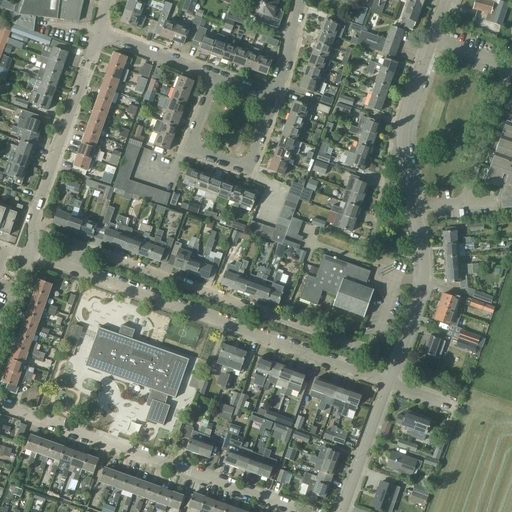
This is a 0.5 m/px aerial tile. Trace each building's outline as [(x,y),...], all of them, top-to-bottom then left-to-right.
[(2,0),(0,0),(0,6),(5,9),(16,12),(20,0),(15,0),(14,4),(2,0)] [(14,18),(15,18),(13,23),(34,31),(36,17),(77,22),(82,0),(20,0),(16,12),(14,18)] [(145,5),(132,0),(129,0),(125,11),(145,18),(146,18),(141,16),(145,5)] [(150,0),(149,0),(148,6),(162,11),(165,5),(150,0)] [(196,0),(185,0),(182,10),(191,14),(196,0)] [(272,0),(253,0),(248,15),(257,18),(256,21),(278,29),(284,13),(281,12),(282,10),(276,8),(278,2),(272,0)] [(373,0),(370,8),(369,10),(381,15),(386,0),(399,0),(400,0),(373,0)] [(402,19),(403,19),(400,26),(412,31),(420,8),(421,8),(423,0),(400,0),(408,3),(402,19)] [(487,12),(485,21),(490,22),(501,26),(508,4),(500,0),(499,0),(474,0),(473,8),(487,12)] [(154,34),(160,36),(172,41),(177,26),(166,22),(172,5),(166,3),(165,5),(162,11),(158,23),(158,24),(154,34)] [(5,9),(3,14),(14,18),(16,12),(5,9)] [(145,18),(125,11),(121,22),(141,29),(145,18)] [(227,19),(235,22),(235,21),(245,25),(247,19),(230,12),(227,18),(227,19)] [(202,19),(196,17),(191,28),(197,30),(199,26),(202,19)] [(235,22),(227,19),(223,28),(232,31),(234,23),(235,22)] [(339,26),(325,20),(320,31),(335,37),(339,26)] [(158,23),(152,21),(148,32),(154,34),(158,24),(158,23)] [(11,32),(13,33),(11,37),(23,41),(24,37),(49,46),(52,38),(13,24),(11,29),(11,32)] [(360,34),(362,28),(351,24),(349,30),(360,34)] [(1,28),(0,29),(0,32),(9,36),(11,32),(11,29),(2,26),(1,28)] [(189,30),(177,26),(172,41),(183,45),(189,30)] [(197,30),(194,40),(201,43),(198,51),(210,55),(215,41),(204,37),(206,29),(199,26),(197,30)] [(386,41),(361,32),(357,44),(394,58),(403,32),(391,27),(386,41)] [(245,29),(243,35),(249,38),(254,39),(256,33),(252,32),(245,29)] [(316,43),(331,48),(335,37),(320,31),(316,43)] [(9,36),(0,32),(0,43),(6,46),(9,36)] [(215,41),(210,55),(217,58),(216,60),(220,61),(221,59),(226,45),(229,39),(217,35),(215,41)] [(276,47),(279,41),(268,37),(266,44),(276,47)] [(312,54),(327,59),(331,48),(316,43),(312,54)] [(226,45),(221,59),(232,64),(238,49),(226,45)] [(51,54),(47,53),(45,57),(55,61),(65,65),(69,53),(54,48),(51,54)] [(238,49),(232,64),(244,68),(249,54),(238,49)] [(249,54),(244,68),(255,72),(260,58),(262,53),(251,49),(249,54)] [(127,57),(115,52),(110,64),(123,68),(125,63),(131,65),(133,59),(127,57)] [(308,65),(322,71),(327,72),(331,61),(327,59),(312,54),(308,65)] [(36,61),(42,63),(40,68),(61,76),(65,65),(55,61),(45,57),(38,55),(36,61)] [(266,76),(271,62),(260,58),(255,72),(266,76)] [(375,70),(380,71),(392,75),(396,64),(384,59),(382,66),(370,61),(368,67),(375,70)] [(149,78),(153,66),(145,63),(143,67),(141,67),(139,75),(149,78)] [(106,75),(119,80),(125,83),(129,71),(123,68),(110,64),(106,75)] [(322,71),(308,65),(304,76),(324,84),(326,79),(320,77),(322,71)] [(375,70),(368,67),(366,73),(373,75),(375,70)] [(57,87),(61,76),(40,68),(38,74),(32,72),(30,78),(57,87)] [(158,81),(162,70),(156,68),(152,79),(158,81)] [(380,71),(376,83),(388,87),(392,75),(380,71)] [(119,80),(106,75),(102,86),(115,91),(119,80)] [(304,76),(300,88),(314,93),(320,95),(324,84),(304,76)] [(137,86),(145,89),(148,80),(139,77),(137,86)] [(194,83),(179,77),(175,89),(189,94),(194,83)] [(30,78),(29,84),(39,88),(38,93),(37,93),(53,98),(57,87),(30,78)] [(359,91),(371,95),(384,99),(387,91),(388,87),(376,83),(374,89),(361,85),(359,91)] [(115,91),(102,86),(98,98),(111,102),(115,91)] [(175,89),(171,99),(171,100),(185,105),(189,94),(175,89)] [(29,102),(34,104),(33,104),(49,110),(53,98),(37,93),(38,93),(32,91),(28,102),(17,98),(15,104),(27,108),(29,102)] [(153,93),(148,91),(145,100),(153,102),(156,94),(153,93)] [(353,106),(355,100),(340,95),(338,101),(353,106)] [(371,95),(367,107),(380,111),(384,99),(371,95)] [(333,100),(322,96),(320,102),(331,106),(333,100)] [(94,109),(107,114),(111,102),(98,98),(94,109)] [(162,109),(167,111),(166,111),(181,117),(185,105),(171,100),(171,99),(166,98),(162,109)] [(290,114),(304,119),(305,119),(308,120),(311,121),(312,116),(306,114),(309,108),(294,102),(290,114)] [(352,109),(337,103),(335,110),(349,115),(352,109)] [(319,105),(316,110),(328,115),(330,109),(319,105)] [(90,120),(103,125),(107,114),(94,109),(90,120)] [(19,122),(18,127),(39,135),(43,123),(37,121),(39,115),(24,110),(19,122)] [(181,117),(166,111),(162,122),(177,128),(181,117)] [(501,208),(511,207),(511,113),(509,122),(506,120),(484,181),(498,186),(499,184),(503,185),(502,188),(503,188),(500,197),(501,208)] [(304,132),(308,120),(305,119),(304,119),(290,114),(286,125),(300,130),(304,132)] [(358,128),(358,129),(375,135),(379,123),(367,119),(362,117),(359,124),(358,128)] [(86,132),(99,136),(103,125),(90,120),(86,132)] [(157,120),(153,132),(158,134),(173,139),(177,128),(162,122),(157,120)] [(325,131),(331,133),(334,125),(328,122),(325,131)] [(136,125),(132,136),(143,140),(144,136),(140,135),(143,128),(136,125)] [(281,136),(296,142),(300,130),(286,125),(281,136)] [(11,132),(22,135),(20,141),(35,146),(39,135),(18,127),(13,126),(11,132)] [(357,134),(361,136),(359,143),(371,147),(375,135),(358,129),(358,128),(351,126),(349,132),(356,135),(357,134)] [(82,143),(95,148),(99,136),(86,132),(82,143)] [(154,145),(168,151),(173,139),(158,134),(154,145)] [(129,143),(131,144),(140,147),(143,140),(132,136),(129,143)] [(277,147),(292,153),(298,155),(300,150),(294,147),(296,142),(281,136),(277,147)] [(18,147),(7,143),(5,148),(31,157),(35,146),(20,141),(18,147)] [(78,154),(91,159),(91,160),(97,162),(101,150),(95,148),(82,143),(78,154)] [(129,143),(127,149),(139,153),(140,147),(131,144),(129,143)] [(371,147),(359,143),(357,148),(351,146),(349,153),(367,159),(371,147)] [(273,159),(288,165),(288,164),(293,166),(295,161),(290,159),(292,153),(277,147),(273,159)] [(4,150),(3,154),(14,158),(12,163),(27,169),(31,157),(5,148),(4,150)] [(127,149),(125,154),(137,158),(139,153),(127,149)] [(367,159),(349,153),(346,151),(344,156),(348,157),(345,164),(363,170),(367,159)] [(329,164),(331,157),(319,153),(317,159),(329,164)] [(91,159),(78,154),(74,166),(87,170),(91,160),(91,159)] [(121,157),(112,154),(109,164),(117,167),(121,157)] [(125,154),(123,159),(135,164),(137,158),(125,154)] [(123,159),(121,165),(133,169),(135,164),(123,159)] [(269,170),(283,176),(288,165),(273,159),(269,170)] [(4,173),(16,178),(14,183),(21,185),(27,169),(12,163),(8,162),(4,173)] [(314,168),(313,170),(325,175),(326,172),(328,166),(316,162),(314,168)] [(121,165),(119,170),(131,175),(133,169),(121,165)] [(189,169),(183,184),(195,188),(200,173),(189,169)] [(119,170),(118,176),(129,180),(131,175),(119,170)] [(104,177),(103,176),(101,181),(111,185),(114,176),(106,173),(104,177)] [(200,173),(195,188),(199,190),(197,195),(204,198),(206,192),(212,178),(200,173)] [(345,190),(346,190),(351,192),(363,196),(367,184),(360,182),(361,179),(350,175),(345,190)] [(118,176),(113,188),(114,188),(115,188),(125,192),(129,180),(118,176)] [(206,192),(204,198),(215,202),(217,197),(223,182),(212,178),(206,192)] [(302,193),(303,188),(306,180),(300,178),(297,184),(293,183),(290,189),(302,193)] [(306,188),(315,192),(319,183),(309,179),(306,188)] [(88,180),(86,186),(94,189),(95,189),(97,183),(88,180)] [(131,194),(135,182),(129,180),(125,192),(131,194)] [(81,185),(69,181),(66,189),(78,193),(81,185)] [(137,196),(141,184),(135,182),(131,194),(137,196)] [(223,182),(217,197),(228,201),(234,186),(223,182)] [(95,189),(105,193),(103,199),(110,201),(114,188),(97,183),(95,189)] [(143,198),(147,186),(141,184),(137,196),(143,198)] [(149,200),(153,188),(147,186),(143,198),(149,200)] [(234,186),(228,201),(240,205),(245,191),(234,186)] [(159,190),(153,188),(149,200),(155,202),(159,190)] [(289,193),(288,195),(297,198),(299,199),(302,193),(290,189),(289,193)] [(161,204),(164,192),(159,190),(155,202),(161,204)] [(346,204),(346,203),(359,208),(363,196),(351,192),(346,190),(342,202),(346,204)] [(251,209),(256,195),(245,191),(240,205),(251,209)] [(170,194),(164,192),(161,204),(167,206),(170,194)] [(174,192),(173,195),(170,204),(176,206),(180,194),(174,192)] [(288,195),(286,200),(295,204),(297,205),(299,201),(299,199),(297,198),(288,195)] [(74,207),(76,200),(71,198),(68,205),(74,207)] [(76,200),(74,207),(80,209),(82,202),(76,200)] [(286,200),(284,206),(293,210),(295,210),(297,205),(295,204),(286,200)] [(338,214),(343,216),(343,215),(355,220),(359,208),(346,203),(346,204),(344,210),(333,206),(331,212),(338,214)] [(0,230),(9,234),(17,212),(0,206),(0,230)] [(106,214),(101,227),(107,229),(103,242),(114,246),(121,227),(125,217),(119,215),(116,222),(117,222),(116,225),(110,223),(112,216),(115,208),(109,206),(106,214)] [(284,206),(282,212),(291,215),(293,216),(295,210),(293,210),(284,206)] [(58,210),(53,224),(66,228),(71,215),(58,210)] [(210,217),(215,219),(215,220),(220,221),(221,218),(216,217),(217,214),(211,212),(210,217)] [(282,212),(280,218),(289,221),(291,222),(292,218),(293,216),(291,215),(282,212)] [(338,214),(333,226),(351,232),(355,220),(343,215),(343,216),(338,214)] [(84,220),(71,215),(66,228),(79,233),(84,220)] [(84,220),(79,233),(92,238),(97,224),(90,222),(92,217),(85,215),(84,220)] [(220,221),(220,223),(225,225),(232,227),(232,225),(233,223),(227,220),(221,218),(220,221)] [(280,218),(277,223),(287,227),(289,227),(291,222),(289,221),(280,218)] [(291,222),(289,227),(285,236),(302,242),(303,238),(298,235),(303,221),(292,218),(291,222)] [(311,224),(317,226),(324,229),(326,223),(314,218),(311,224)] [(252,221),(248,233),(254,235),(258,223),(252,221)] [(143,235),(132,231),(126,250),(137,254),(145,232),(147,225),(141,223),(139,230),(144,232),(143,235)] [(258,223),(254,235),(260,237),(264,225),(258,223)] [(272,239),(278,241),(277,243),(282,244),(283,244),(284,240),(285,236),(289,227),(287,227),(277,223),(275,229),(272,239)] [(147,225),(145,232),(137,254),(148,258),(153,245),(156,236),(155,236),(154,238),(149,236),(150,234),(150,235),(153,227),(147,225)] [(264,225),(260,237),(266,239),(270,227),(264,225)] [(126,250),(132,231),(121,227),(114,246),(126,250)] [(275,229),(270,227),(266,239),(277,243),(278,241),(272,239),(275,229)] [(443,228),(444,233),(442,233),(443,245),(456,244),(455,227),(443,228)] [(168,237),(166,243),(160,241),(162,238),(164,232),(158,229),(156,236),(153,245),(148,258),(160,262),(163,252),(169,253),(174,239),(168,237)] [(251,237),(234,231),(230,243),(236,245),(239,238),(250,242),(251,237)] [(209,256),(215,240),(209,238),(202,257),(203,257),(196,275),(208,279),(212,268),(217,270),(221,260),(215,258),(214,259),(208,257),(208,255),(209,256)] [(283,244),(298,250),(299,250),(300,246),(284,240),(283,244)] [(173,267),(185,271),(193,248),(188,247),(186,251),(180,249),(182,244),(176,242),(171,254),(177,256),(173,267)] [(193,248),(185,271),(196,275),(203,257),(202,257),(197,254),(198,250),(199,244),(195,243),(193,248)] [(276,251),(284,254),(286,246),(279,243),(276,251)] [(459,257),(459,256),(465,256),(466,256),(465,250),(475,249),(474,243),(471,243),(463,244),(456,244),(443,245),(444,258),(459,257)] [(295,258),(297,259),(296,263),(302,265),(307,252),(301,250),(299,250),(298,250),(295,258)] [(308,275),(300,299),(318,305),(323,290),(337,295),(333,306),(364,317),(373,290),(364,286),(370,272),(336,259),(336,257),(334,257),(333,258),(324,255),(315,278),(308,275)] [(459,256),(459,257),(444,258),(445,270),(466,269),(477,268),(479,268),(478,264),(472,264),(465,265),(465,256),(459,256)] [(235,268),(228,266),(221,284),(233,288),(240,270),(241,267),(243,260),(241,265),(236,263),(235,268)] [(256,276),(251,274),(244,292),(256,297),(260,284),(266,268),(260,266),(256,276)] [(266,268),(260,284),(256,297),(267,301),(273,284),(277,272),(273,283),(267,280),(268,277),(269,277),(271,270),(266,268)] [(473,273),(476,273),(477,269),(477,268),(466,269),(445,270),(446,283),(459,282),(460,287),(461,288),(459,293),(491,304),(493,297),(475,291),(467,288),(466,275),(473,274),(473,273)] [(244,272),(240,270),(233,288),(244,292),(251,274),(250,274),(248,280),(242,277),(244,272)] [(277,272),(273,284),(267,301),(278,305),(285,285),(279,283),(283,274),(277,272)] [(35,291),(48,296),(52,284),(39,280),(35,291)] [(31,303),(44,307),(48,296),(35,291),(31,303)] [(458,300),(443,294),(438,307),(454,312),(458,300)] [(472,300),(470,306),(482,311),(491,314),(493,310),(494,308),(485,304),(472,300)] [(44,307),(31,303),(27,314),(40,319),(42,312),(55,316),(56,312),(48,309),(44,308),(44,307)] [(438,307),(434,320),(450,325),(456,327),(460,315),(454,312),(438,307)] [(40,319),(27,314),(23,325),(36,330),(40,319)] [(74,324),(67,344),(76,347),(83,328),(74,324)] [(36,330),(23,325),(19,336),(32,341),(34,334),(47,339),(49,334),(40,332),(36,330)] [(146,406),(150,407),(146,419),(163,425),(170,406),(165,404),(168,395),(175,398),(189,359),(142,342),(137,341),(132,339),(135,330),(121,325),(118,334),(99,328),(86,366),(151,389),(146,404),(147,404),(146,406)] [(458,339),(478,346),(480,337),(461,330),(458,339)] [(28,353),(32,354),(44,358),(45,354),(35,351),(38,343),(32,341),(19,336),(15,348),(28,353)] [(444,342),(428,336),(422,353),(438,358),(444,342)] [(458,340),(456,346),(475,352),(477,347),(477,346),(458,340)] [(221,372),(217,385),(221,387),(226,374),(235,348),(224,345),(217,364),(223,366),(220,372),(221,372)] [(28,353),(15,348),(10,359),(24,364),(28,353)] [(235,348),(226,374),(221,387),(221,389),(226,391),(226,389),(229,389),(234,376),(232,375),(233,369),(242,373),(246,364),(242,363),(246,353),(235,348)] [(32,354),(31,358),(43,362),(44,358),(32,354)] [(260,358),(255,370),(251,383),(262,388),(262,387),(264,383),(271,362),(260,358)] [(10,359),(6,370),(32,380),(36,381),(37,377),(26,373),(29,366),(24,364),(10,359)] [(271,362),(264,383),(262,387),(268,389),(270,383),(275,385),(282,366),(271,362)] [(276,385),(282,387),(279,393),(284,395),(294,370),(282,366),(275,385),(276,385)] [(6,370),(2,382),(7,384),(4,390),(16,394),(18,388),(16,387),(18,381),(23,383),(23,381),(31,384),(32,380),(6,370)] [(294,370),(284,395),(290,397),(292,390),(299,393),(301,386),(300,385),(304,374),(294,370)] [(198,390),(201,380),(192,377),(189,387),(198,390)] [(312,391),(310,396),(318,399),(320,400),(327,382),(316,378),(311,391),(312,391)] [(201,380),(198,390),(197,394),(204,397),(208,383),(201,380)] [(320,402),(320,403),(319,407),(324,409),(326,405),(326,404),(331,406),(338,386),(327,382),(320,400),(321,401),(320,402)] [(338,386),(331,406),(332,406),(338,408),(339,409),(337,414),(341,415),(350,390),(338,386)] [(350,390),(341,415),(346,417),(349,410),(355,412),(357,406),(356,406),(360,393),(350,390)] [(236,407),(241,394),(235,392),(230,405),(236,407)] [(240,409),(243,410),(243,409),(247,411),(250,404),(246,402),(248,396),(242,394),(237,408),(240,409)] [(265,417),(267,411),(259,408),(257,414),(265,417)] [(265,417),(264,417),(275,421),(278,414),(267,410),(267,411),(265,417)] [(399,415),(395,423),(413,430),(418,415),(405,411),(403,416),(399,415)] [(430,420),(418,415),(413,430),(432,437),(434,429),(428,427),(430,420)] [(294,428),(301,430),(305,418),(298,416),(294,428)] [(288,417),(286,425),(291,427),(294,419),(288,417)] [(263,420),(261,426),(270,430),(273,423),(263,420)] [(182,437),(190,439),(187,449),(198,453),(206,429),(201,427),(199,433),(193,431),(194,429),(193,428),(192,427),(193,424),(187,422),(182,437)] [(273,429),(283,433),(281,440),(287,442),(292,430),(275,424),(273,429)] [(337,428),(335,434),(332,441),(343,445),(348,432),(337,428)] [(206,429),(198,453),(209,457),(213,446),(214,446),(215,441),(210,439),(210,437),(209,437),(212,430),(206,429)] [(326,430),(323,438),(332,441),(335,434),(326,430)] [(294,431),(292,438),(308,443),(311,437),(294,431)] [(221,450),(227,452),(223,462),(234,466),(243,441),(244,439),(232,435),(227,433),(221,450)] [(41,439),(30,435),(25,449),(32,451),(30,457),(28,464),(33,466),(35,459),(34,458),(36,453),(41,439)] [(53,443),(41,439),(36,453),(42,455),(40,461),(41,461),(39,468),(44,470),(46,463),(48,457),(53,443)] [(399,439),(397,445),(406,449),(408,443),(399,439)] [(243,441),(234,466),(245,470),(250,456),(251,452),(252,451),(247,449),(248,443),(243,441)] [(438,442),(433,458),(439,460),(445,445),(438,442)] [(65,447),(53,443),(48,457),(54,459),(52,465),(53,465),(50,472),(55,474),(58,466),(60,461),(60,460),(65,447)] [(416,452),(418,446),(408,443),(406,449),(416,452)] [(0,454),(10,458),(13,449),(0,444),(0,454)] [(66,463),(62,476),(66,478),(69,471),(71,465),(76,451),(65,447),(60,460),(60,461),(66,463)] [(251,452),(250,456),(245,470),(256,474),(265,449),(260,447),(258,454),(251,452)] [(326,455),(320,453),(318,457),(336,464),(340,452),(328,448),(326,455)] [(265,449),(256,474),(268,478),(272,467),(274,468),(277,461),(269,458),(272,451),(265,449)] [(87,455),(76,451),(71,465),(69,471),(75,473),(73,480),(78,482),(82,469),(87,455)] [(304,453),(303,459),(310,461),(316,463),(317,463),(315,469),(320,471),(332,475),(336,464),(318,457),(318,458),(304,453)] [(392,454),(388,467),(398,471),(399,469),(411,474),(413,468),(420,471),(423,462),(416,460),(416,461),(403,456),(402,458),(392,454)] [(99,459),(87,455),(82,469),(94,473),(99,459)] [(424,464),(436,468),(438,461),(426,457),(424,464)] [(104,467),(99,481),(110,486),(115,471),(104,467)] [(281,470),(277,481),(283,484),(288,472),(281,470)] [(115,471),(110,486),(122,490),(127,475),(115,471)] [(318,477),(305,473),(304,478),(328,486),(332,475),(320,471),(318,477)] [(127,475),(122,490),(133,494),(138,480),(127,475)] [(304,478),(302,483),(308,485),(305,496),(316,500),(318,495),(324,497),(328,486),(304,478)] [(138,480),(133,494),(145,498),(150,484),(138,480)] [(391,511),(399,488),(381,482),(373,506),(388,511),(391,511)] [(156,502),(161,488),(150,484),(145,498),(156,502)] [(416,486),(414,491),(428,496),(430,491),(416,486)] [(161,488),(156,502),(167,506),(172,492),(161,488)] [(175,508),(173,511),(181,511),(179,511),(179,510),(184,496),(172,492),(167,506),(175,508)] [(109,499),(108,501),(113,503),(114,501),(114,502),(117,503),(117,502),(120,495),(118,494),(116,493),(114,498),(114,499),(110,498),(109,499)] [(193,493),(188,507),(200,511),(205,497),(193,493)] [(212,511),(216,501),(205,497),(200,511),(199,511),(212,511)] [(224,511),(227,505),(216,501),(212,511),(224,511)]
